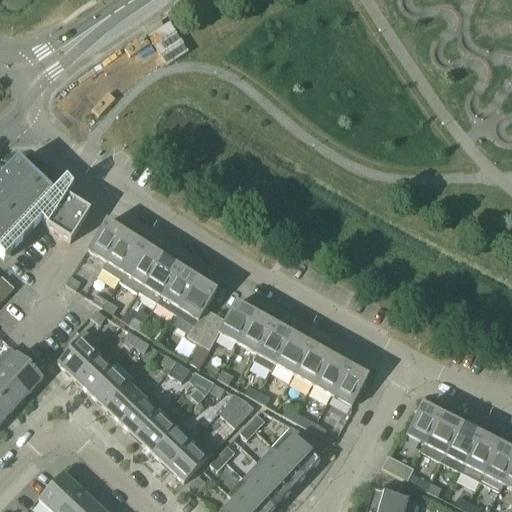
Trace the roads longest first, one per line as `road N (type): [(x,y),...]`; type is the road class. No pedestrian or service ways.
road 1 (residential): [(412,369),(118,198)]
road 2 (residential): [(0,486),(56,439),(77,444),(149,511)]
road 3 (residential): [(29,341),(50,316),(44,293),(118,198)]
road 4 (residential): [(335,497),(412,369)]
road 5 (residential): [(118,198),(22,118)]
